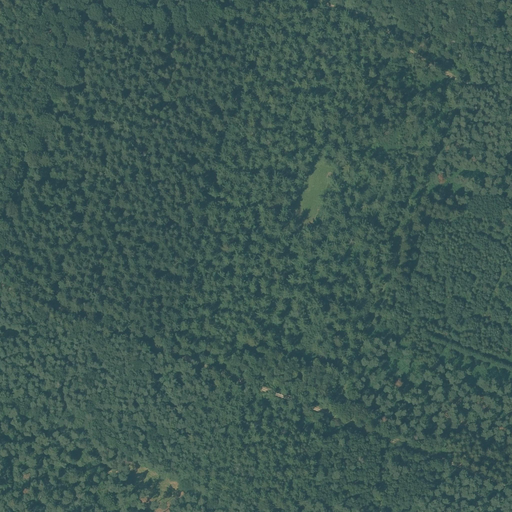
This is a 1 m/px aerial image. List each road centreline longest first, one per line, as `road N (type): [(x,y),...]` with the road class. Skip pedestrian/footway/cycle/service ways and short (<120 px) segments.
road 1 (track): [(331,414),(495,0)]
road 2 (track): [(331,414),(0,278)]
road 3 (track): [(95,0),(0,225)]
road 4 (track): [(511,100),(427,62),(362,15),(310,0)]
road 5 (track): [(511,485),(331,414)]
road 6 (track): [(266,0),(182,33),(151,31),(107,0)]
